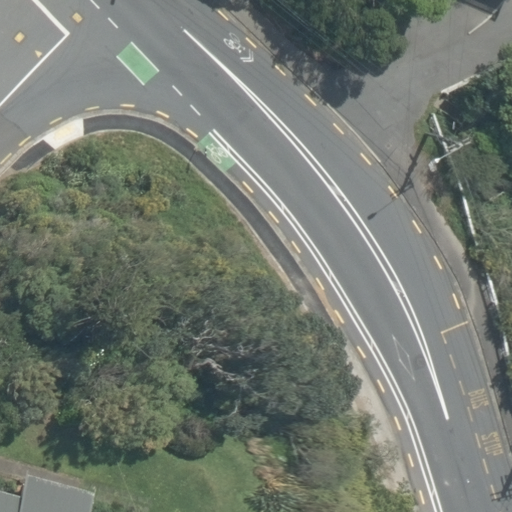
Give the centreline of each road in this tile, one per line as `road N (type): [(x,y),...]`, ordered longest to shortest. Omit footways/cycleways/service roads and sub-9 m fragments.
road 1 (secondary): [(148,0),(334,190),(428,362),(479,511)]
road 2 (secondary): [(511,217),(0,75)]
road 3 (residential): [(0,108),(95,0)]
